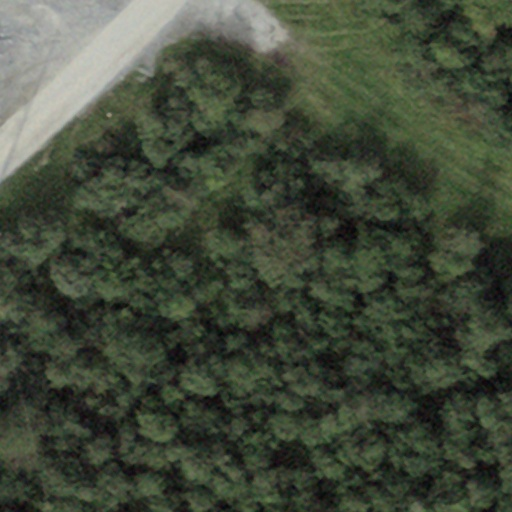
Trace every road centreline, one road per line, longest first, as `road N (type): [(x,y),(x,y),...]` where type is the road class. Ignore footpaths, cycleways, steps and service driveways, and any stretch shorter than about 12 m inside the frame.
road 1 (track): [(202,0),(511,192)]
road 2 (track): [(0,162),(165,0)]
